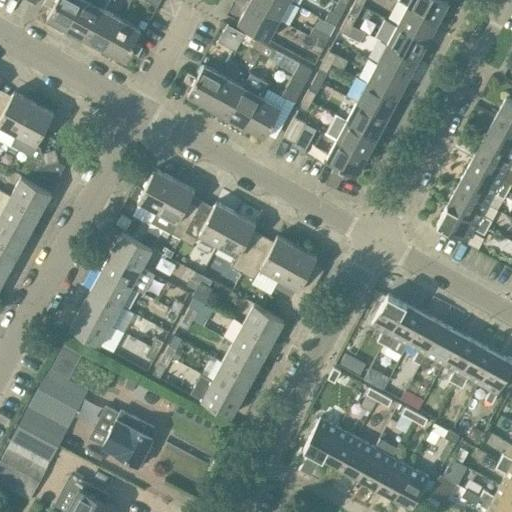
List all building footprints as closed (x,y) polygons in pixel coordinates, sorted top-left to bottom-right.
[(43,0),(43,2),(52,7),(47,16),(66,27),(81,0),(43,0)] [(102,7),(88,0),(81,0),(66,27),(85,37),(102,7)] [(249,0),(248,1),(278,18),(289,23),(299,4),(290,0),(249,0)] [(345,5),(337,0),(332,8),(341,13),(345,5)] [(350,10),(345,19),(353,24),(358,15),(363,5),(355,0),(350,10)] [(400,0),(407,4),(438,20),(447,0),(400,0)] [(248,1),(238,21),(268,37),(278,18),(248,1)] [(438,20),(407,4),(397,23),(427,39),(438,20)] [(85,37),(104,48),(121,18),(102,7),(85,37)] [(138,54),(142,46),(133,41),(140,28),(121,18),(104,48),(124,58),(129,49),(138,54)] [(353,24),(345,19),(340,29),(348,33),(353,24)] [(397,23),(387,42),(417,58),(427,39),(397,23)] [(235,49),(243,33),(226,24),(218,40),(235,49)] [(309,34),(317,39),(325,43),(330,35),(313,26),(309,34)] [(265,43),(256,38),(251,46),(260,51),(265,43)] [(325,43),(317,39),(312,46),(321,51),(325,43)] [(387,42),(377,61),(407,77),(417,58),(387,42)] [(260,51),(269,56),(274,48),(265,43),(260,51)] [(337,54),(329,49),(324,58),(332,62),(337,54)] [(332,63),(332,62),(324,58),(319,67),(327,72),(328,72),(332,63)] [(377,61),(367,80),(397,96),(407,77),(377,61)] [(282,94),(295,100),(312,68),(300,62),(282,94)] [(197,76),(193,74),(188,71),(183,79),(192,84),(187,93),(207,104),(223,74),(204,63),(197,76)] [(332,63),(328,72),(333,75),(338,66),(332,63)] [(242,84),(223,74),(207,104),(226,114),(242,84)] [(367,80),(357,99),(387,115),(397,96),(367,80)] [(261,94),(242,84),(226,114),(245,124),(261,94)] [(310,87),(305,96),(313,101),(318,92),(310,87)] [(0,105),(0,123),(16,132),(34,100),(14,89),(4,108),(0,105)] [(270,125),(274,118),(281,105),(261,94),(245,124),(264,135),(270,125)] [(313,101),(305,96),(300,106),(308,110),(313,101)] [(496,114),(511,122),(511,98),(506,96),(496,114)] [(357,99),(347,119),(377,135),(387,115),(357,99)] [(53,111),(34,100),(16,132),(36,143),(53,111)] [(326,132),(337,138),(367,154),(377,135),(347,119),(336,113),(326,132)] [(511,122),(496,114),(486,132),(511,145),(511,122)] [(308,122),(295,115),(283,136),(297,143),(308,122)] [(511,145),(486,132),(476,150),(511,169),(511,145)] [(356,174),(367,154),(337,138),(324,162),(333,167),(325,182),(336,188),(347,168),(356,174)] [(55,155),(51,142),(39,146),(43,159),(55,155)] [(511,169),(476,150),(466,168),(507,190),(511,183),(511,181),(511,169)] [(41,164),(28,157),(22,168),(30,172),(30,174),(53,186),(65,164),(56,159),(41,164)] [(137,199),(157,209),(175,178),(155,167),(143,187),(137,198),(137,199)] [(507,190),(466,168),(456,186),(487,202),(493,191),(503,197),(507,190)] [(40,210),(51,190),(21,174),(10,194),(40,210)] [(194,188),(175,178),(157,209),(151,221),(171,231),(175,224),(194,188)] [(130,194),(137,198),(143,187),(136,183),(130,194)] [(456,186),(447,203),(488,226),(491,219),(481,213),(487,202),(456,186)] [(0,212),(30,229),(40,210),(10,194),(0,212)] [(198,232),(218,243),(236,211),(216,200),(198,232)] [(484,233),(488,226),(447,203),(436,222),(467,239),(473,227),(484,233)] [(231,265),(242,271),(256,246),(245,240),(255,222),(236,211),(218,243),(238,253),(231,265)] [(0,212),(0,237),(19,248),(30,229),(0,212)] [(136,230),(143,234),(150,223),(142,219),(136,230)] [(171,231),(182,237),(186,230),(175,224),(171,231)] [(122,230),(111,249),(141,266),(152,246),(122,230)] [(186,230),(182,237),(193,243),(197,236),(186,230)] [(267,252),(256,246),(242,271),(253,277),(260,266),(279,276),(297,244),(277,234),(267,252)] [(0,261),(9,267),(19,248),(0,237),(0,261)] [(286,302),(301,310),(317,280),(306,274),(316,255),(297,244),(279,276),(295,285),(286,302)] [(131,285),(141,266),(111,249),(101,268),(131,285)] [(0,261),(0,283),(9,267),(0,261)] [(101,268),(91,287),(120,304),(131,285),(101,268)] [(195,288),(199,281),(203,274),(194,269),(186,283),(195,288)] [(212,278),(203,274),(199,281),(208,286),(212,278)] [(110,323),(120,304),(91,287),(80,306),(110,323)] [(384,343),(406,302),(388,292),(371,323),(383,329),(377,339),(384,343)] [(176,298),(171,307),(179,311),(184,302),(176,298)] [(254,302),(243,321),(273,338),(284,318),(254,302)] [(407,342),(424,312),(406,302),(384,343),(391,347),(396,336),(407,342)] [(197,308),(189,305),(185,314),(192,318),(197,308)] [(80,306),(69,326),(99,342),(110,323),(80,306)] [(171,307),(166,316),(174,320),(179,311),(171,307)] [(419,363),(442,321),(424,312),(407,342),(418,348),(412,359),(419,363)] [(192,318),(185,314),(180,323),(188,326),(192,318)] [(243,321),(233,340),(262,357),(273,338),(243,321)] [(432,356),(443,362),(460,331),(442,321),(419,363),(426,366),(432,356)] [(448,378),(455,382),(478,341),(460,331),(443,362),(454,368),(448,378)] [(148,332),(143,341),(151,345),(159,349),(163,340),(148,332)] [(233,340),(222,359),(252,376),(262,357),(233,340)] [(496,351),(478,341),(455,382),(462,386),(468,375),(479,381),(496,351)] [(51,367),(68,376),(81,352),(64,343),(51,367)] [(177,347),(169,343),(164,352),(172,356),(177,347)] [(159,349),(151,345),(146,354),(154,358),(159,349)] [(172,356),(178,360),(182,351),(177,348),(172,356)] [(346,351),(340,362),(350,367),(356,356),(346,351)] [(511,359),(496,351),(479,381),(490,388),(485,398),(492,402),(511,364),(511,359)] [(161,376),(172,356),(164,352),(153,372),(161,376)] [(252,376),(222,359),(212,378),(242,395),(252,376)] [(333,366),(328,377),(334,380),(340,370),(333,366)] [(384,386),(390,375),(373,366),(367,377),(384,386)] [(48,368),(29,404),(67,424),(86,388),(48,368)] [(212,378),(201,398),(231,414),(242,395),(212,378)] [(366,393),(377,399),(381,392),(370,386),(366,393)] [(413,398),(411,391),(406,388),(401,398),(411,403),(413,398)] [(377,399),(388,404),(392,398),(381,392),(377,399)] [(107,433),(120,440),(115,450),(138,462),(139,461),(146,462),(154,447),(149,442),(153,435),(142,430),(146,422),(108,401),(95,424),(109,431),(107,433)] [(402,412),(412,418),(416,411),(405,405),(402,412)] [(427,417),(416,411),(412,418),(423,424),(427,417)] [(303,446),(322,456),(339,426),(320,415),(303,446)] [(322,456),(340,466),(357,435),(339,426),(322,456)] [(477,438),(481,429),(476,426),(470,428),(467,433),(477,438)] [(444,435),(455,441),(459,435),(448,429),(444,435)] [(340,466),(358,476),(375,445),(357,435),(340,466)] [(358,476),(376,485),(393,455),(398,446),(380,436),(375,445),(358,476)] [(11,440),(0,459),(0,480),(29,496),(48,460),(11,440)] [(468,450),(460,446),(455,457),(462,461),(468,450)] [(511,457),(503,452),(499,459),(511,466),(511,457)] [(376,485),(393,495),(411,465),(393,455),(376,485)] [(449,464),(463,472),(466,466),(452,458),(449,464)] [(511,489),(511,466),(499,459),(495,466),(506,472),(500,483),(511,489)] [(429,475),(411,465),(393,495),(412,505),(429,475)] [(446,499),(456,482),(438,472),(429,490),(446,499)] [(83,511),(82,511),(112,511),(115,506),(105,500),(109,492),(84,479),(70,504),(83,511)] [(511,511),(511,489),(500,483),(494,494),(483,488),(480,495),(511,511)] [(486,508),(483,511),(511,511),(480,495),(476,502),(486,508)]
